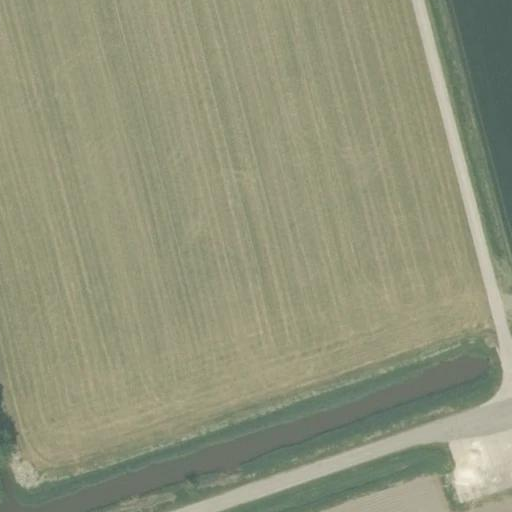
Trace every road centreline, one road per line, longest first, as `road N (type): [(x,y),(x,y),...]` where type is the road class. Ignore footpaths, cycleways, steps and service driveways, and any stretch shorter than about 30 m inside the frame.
road 1 (unclassified): [(419,0),(511,366)]
road 2 (unclassified): [(194,511),(511,405)]
